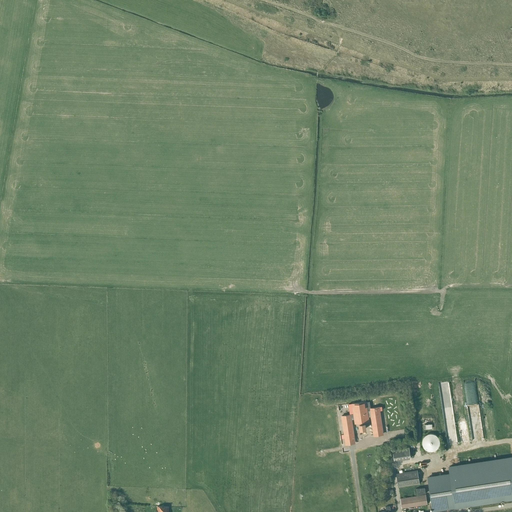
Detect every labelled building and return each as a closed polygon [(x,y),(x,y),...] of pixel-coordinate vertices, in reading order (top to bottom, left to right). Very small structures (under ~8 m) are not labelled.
[(452,396),(442,397),(443,411),(453,411),(452,396)] [(350,414),(341,416),(345,439),(346,444),(355,443),(354,438),(351,419),(355,419),(355,422),(360,422),(360,424),(359,424),(360,429),(365,428),(365,423),(364,423),(363,421),(368,421),(368,417),(371,416),(374,435),(383,434),(379,407),(370,408),(369,402),(365,402),(365,401),(352,403),(348,404),(350,413),(354,413),(354,414),(350,415),(350,414)] [(441,445),(435,432),(422,438),(428,452),(441,445)] [(394,460),(411,458),(410,447),(393,449),(394,460)] [(450,474),(428,477),(433,510),(511,498),(511,462),(511,457),(449,467),(450,474)] [(399,471),(400,473),(396,473),(398,487),(419,484),(417,470),(402,472),(402,470),(399,471)] [(415,488),(416,494),(425,493),(424,486),(415,488)] [(401,508),(427,504),(426,494),(400,498),(401,508)]
